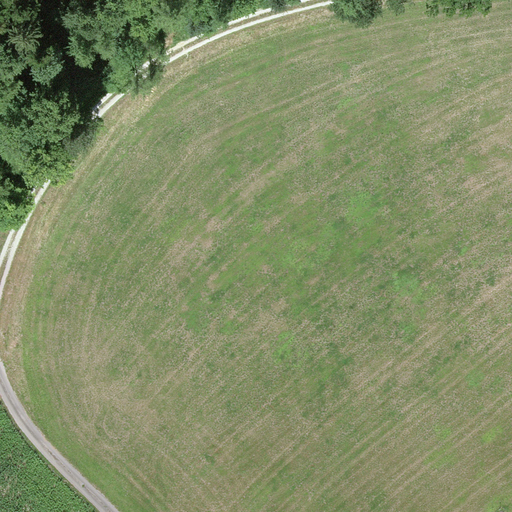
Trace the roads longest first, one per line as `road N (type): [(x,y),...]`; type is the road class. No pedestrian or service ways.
road 1 (track): [(0,261),(24,200),(73,131),(129,78),(227,22),(317,0)]
road 2 (track): [(106,511),(44,451),(0,392)]
